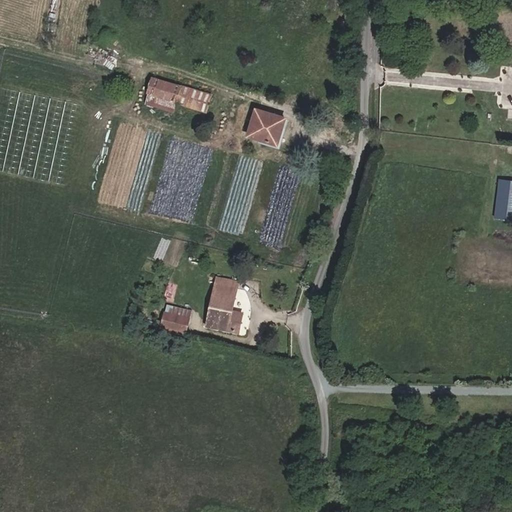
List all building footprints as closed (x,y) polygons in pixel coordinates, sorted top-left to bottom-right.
[(117,63),(120,52),(92,44),(89,55),(117,63)] [(206,111),(211,96),(153,79),(148,94),(149,94),(146,104),(173,112),(176,102),(206,111)] [(278,146),(286,119),(256,110),(248,137),(278,146)] [(511,220),(511,180),(499,179),(495,219),(511,220)] [(237,288),(238,282),(217,277),(215,283),(237,288)] [(232,311),(237,288),(215,283),(206,326),(239,333),(243,313),(232,311)] [(190,313),(166,307),(165,312),(189,318),(190,313)] [(185,334),(189,318),(165,312),(161,328),(185,334)]
